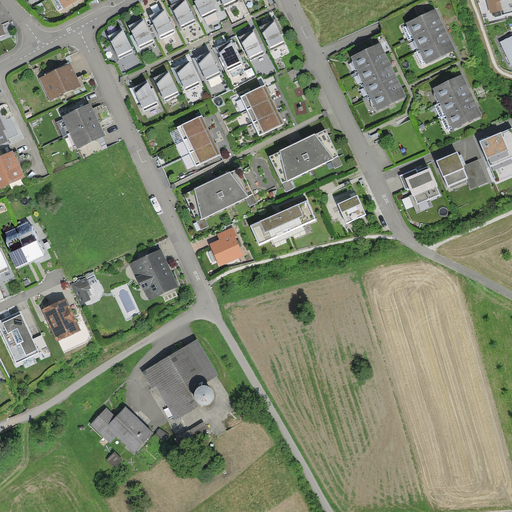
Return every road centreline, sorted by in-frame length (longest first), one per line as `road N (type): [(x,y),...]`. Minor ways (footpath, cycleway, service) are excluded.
road 1 (residential): [(78,28),(202,288)]
road 2 (residential): [(403,236),(286,0)]
road 3 (track): [(209,304),(329,511)]
road 4 (track): [(511,297),(403,236)]
